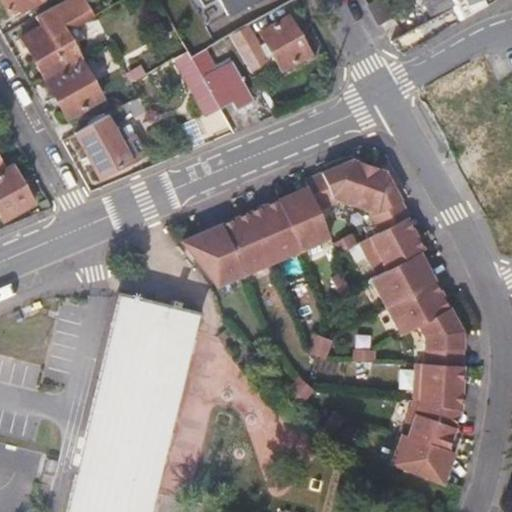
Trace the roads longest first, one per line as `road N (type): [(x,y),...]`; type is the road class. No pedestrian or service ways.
road 1 (residential): [(86,225),(385,98)]
road 2 (residential): [(385,98),(495,292)]
road 3 (residential): [(495,292),(505,386),(479,511)]
road 4 (residential): [(86,225),(0,71)]
road 5 (residential): [(511,34),(385,98)]
